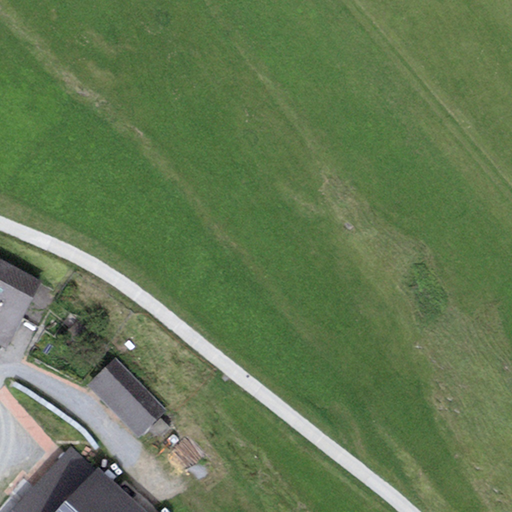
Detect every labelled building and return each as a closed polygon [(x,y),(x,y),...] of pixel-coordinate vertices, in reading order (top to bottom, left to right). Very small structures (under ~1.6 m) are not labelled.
[(42,280),(0,257),(0,342),(7,346),(42,280)] [(116,359),(89,385),(138,436),(165,410),(116,359)] [(161,418),(152,428),(162,438),(171,428),(161,418)] [(57,511),(99,466),(73,443),(10,511),(57,511)] [(147,511),(99,466),(57,511),(147,511)]
